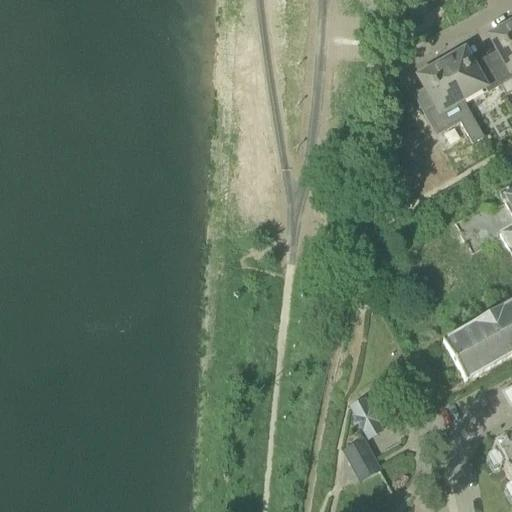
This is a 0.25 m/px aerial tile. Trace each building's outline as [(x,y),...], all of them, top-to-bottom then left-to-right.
[(497,34),(489,38),(501,59),(488,66),(493,76),(500,87),(500,88),(506,98),(511,94),(511,25),(509,27),(508,24),(496,31),(497,34)] [(481,83),(464,53),(456,57),(455,55),(442,62),(444,64),(441,66),(461,102),(484,89),(487,95),(500,88),(500,87),(493,76),(481,83)] [(418,78),(436,109),(439,114),(461,102),(441,66),(438,67),(437,65),(425,72),(426,74),(418,78)] [(511,220),(511,233),(500,241),(511,260),(511,307),(443,348),(464,385),(511,359),(511,360),(511,359),(511,189),(499,197),(504,207),(511,220)] [(380,433),(364,404),(351,410),(356,418),(353,425),(353,427),(356,432),(363,432),(368,440),(380,433)] [(511,440),(509,442),(508,440),(505,441),(507,443),(495,450),(494,448),(492,449),(493,451),(492,451),(491,452),(492,454),(494,454),(494,455),(495,455),(511,485),(511,440)]
